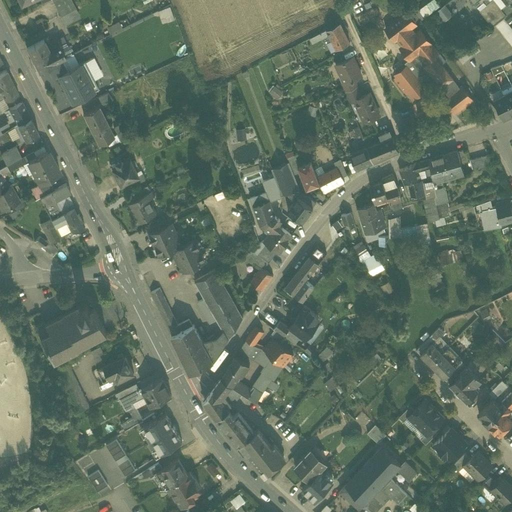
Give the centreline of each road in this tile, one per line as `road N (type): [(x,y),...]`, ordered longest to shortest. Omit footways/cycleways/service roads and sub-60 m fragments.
road 1 (residential): [(185,395),(227,351),(330,205),(409,156)]
road 2 (secondary): [(0,26),(125,272)]
road 3 (residential): [(409,156),(342,8)]
road 4 (secondary): [(185,395),(248,477),(288,511)]
road 5 (residential): [(511,459),(413,358)]
road 6 (secondary): [(125,272),(185,395)]
